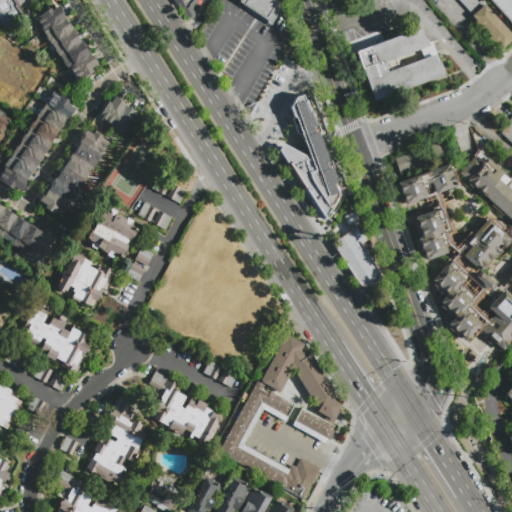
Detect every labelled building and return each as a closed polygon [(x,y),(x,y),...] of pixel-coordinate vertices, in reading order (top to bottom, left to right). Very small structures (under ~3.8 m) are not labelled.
[(0,27),(0,0),(15,0),(19,5),(18,7),(23,14),(2,30),(0,27)] [(173,0),(187,21),(196,16),(193,8),(197,0),(173,0)] [(240,0),(238,4),(272,25),(279,14),(284,5),(278,1),(277,0),(240,0)] [(511,36),(500,47),(495,42),(493,44),(486,36),(488,34),(481,27),(479,29),(472,20),(474,18),(470,14),(471,13),(458,0),(483,0),(485,2),(483,4),(511,36)] [(511,25),(511,24),(507,19),(488,0),(511,0),(511,25)] [(41,13),(48,8),(50,10),(56,6),(96,64),(90,69),(92,72),(84,78),(83,76),(76,81),(67,68),(66,69),(62,62),(63,62),(59,56),(58,57),(53,50),(54,50),(50,44),(50,45),(45,38),(46,37),(33,19),(41,14),(41,13)] [(438,62),(443,75),(372,101),(354,52),(420,28),(426,45),(429,44),(436,62),(438,62)] [(66,86),(74,81),(78,86),(70,92),(66,86)] [(0,181),(0,170),(52,91),(68,101),(66,103),(73,108),(19,191),(12,186),(11,189),(0,181)] [(323,222),(331,206),(333,206),(338,195),(338,193),(334,183),(337,182),(302,94),(294,97),(288,108),(290,114),(292,117),(291,120),(296,137),(301,138),(309,159),(306,160),(304,156),(282,144),(278,150),(276,151),(285,165),(287,164),(304,190),(303,192),(323,222)] [(109,103),(113,97),(136,112),(134,115),(137,117),(130,128),(128,127),(122,137),(108,128),(110,125),(97,117),(107,101),(109,103)] [(0,113),(9,119),(4,127),(5,128),(1,134),(2,134),(0,137),(0,113)] [(511,143),(497,130),(511,113),(511,143)] [(38,200),(85,130),(91,134),(93,132),(109,142),(60,217),(52,212),(50,214),(42,209),(45,205),(38,200)] [(447,154),(434,158),(430,146),(442,142),(447,154)] [(399,173),(394,159),(419,150),(425,164),(399,173)] [(511,221),(458,173),(477,152),(484,158),(486,157),(502,172),(501,173),(509,180),(504,186),(505,187),(510,181),(511,182),(511,221)] [(447,164),(455,187),(434,194),(430,183),(421,186),(425,197),(404,205),(402,201),(400,201),(394,187),(397,186),(396,183),(447,164)] [(151,188),(158,176),(170,183),(163,195),(151,188)] [(173,185),(185,192),(179,204),(167,197),(173,185)] [(149,222),(137,215),(143,203),(155,210),(149,222)] [(0,206),(52,241),(52,242),(55,243),(46,257),(44,255),(38,265),(24,256),(26,253),(0,236),(0,206)] [(95,250),(89,246),(90,244),(92,245),(93,243),(85,239),(92,227),(93,227),(95,223),(94,223),(101,210),(109,214),(110,213),(109,212),(110,209),(116,212),(115,214),(125,220),(126,218),(132,221),(129,226),(136,229),(129,243),(127,242),(126,245),(127,245),(120,258),(112,253),(111,256),(112,256),(111,259),(105,256),(107,254),(96,248),(95,250)] [(414,218),(435,210),(435,211),(440,210),(444,219),(439,221),(447,241),(441,242),(446,253),(424,261),(416,239),(421,237),(414,218)] [(361,221),(347,226),(343,216),(357,211),(361,221)] [(164,230),(152,224),(159,212),(171,218),(164,230)] [(487,218),(509,238),(508,239),(511,242),(507,248),(503,245),(494,255),(493,254),(479,271),(458,253),(474,236),(472,235),(487,218)] [(358,225),(370,244),(363,249),(379,272),(379,278),(379,280),(375,283),(364,286),(360,285),(354,279),(331,242),(358,225)] [(146,266),(134,259),(141,247),(152,254),(146,266)] [(60,275),(59,274),(64,265),(61,263),(64,258),(68,260),(73,251),(83,256),(82,258),(89,262),(87,265),(95,269),(96,268),(99,270),(101,267),(104,268),(105,266),(109,269),(108,270),(112,273),(104,289),(99,286),(97,289),(100,291),(95,301),(94,300),(91,304),(87,302),(85,305),(70,296),(73,291),(71,290),(71,289),(67,286),(65,291),(63,289),(61,292),(56,289),(58,287),(55,285),(57,282),(56,281),(58,277),(59,278),(60,275)] [(455,271),(464,279),(460,284),(466,290),(463,294),(472,302),(468,306),(474,312),(471,315),(479,323),(465,339),(462,336),(459,339),(448,329),(450,327),(447,324),(454,316),(449,317),(435,304),(445,294),(442,294),(439,293),(436,291),(434,289),(432,285),(432,283),(431,280),(446,264),(447,264),(451,260),(458,267),(455,271)] [(138,282),(125,275),(132,263),(144,270),(138,282)] [(485,278),(493,285),(488,290),(485,287),(484,288),(480,285),(482,284),(474,278),(479,272),(485,278)] [(502,290),(511,299),(511,320),(508,325),(511,328),(511,342),(504,352),(480,330),(494,315),(486,308),(502,290)] [(52,315),(65,322),(62,328),(68,332),(71,327),(86,336),(83,342),(89,345),(84,355),(80,353),(78,356),(84,359),(75,375),(64,369),(65,366),(61,364),(62,362),(55,358),(53,361),(44,356),(45,353),(40,350),(45,339),(41,337),(35,348),(27,344),(29,341),(22,338),(26,330),(22,328),(32,309),(31,309),(34,302),(48,309),(41,323),(47,326),(52,315)] [(303,343),(310,353),(324,374),(348,413),(348,421),(342,431),(337,428),(328,445),(292,426),(294,422),(293,421),(300,408),(322,420),(324,416),(315,411),(317,408),(307,403),(310,398),(296,375),(291,373),(279,396),(294,404),(284,422),(261,410),(242,445),(287,470),(290,465),(294,467),(299,458),(305,462),(319,470),(304,498),(218,453),(255,383),(285,334),(303,343)] [(15,367),(3,360),(9,348),(22,355),(15,367)] [(507,365),(498,374),(493,370),(502,360),(507,365)] [(214,380),(202,373),(209,361),(221,368),(214,380)] [(45,383),(33,376),(39,365),(51,371),(45,383)] [(218,382),(224,369),(236,376),(230,388),(218,382)] [(148,384),(154,372),(166,379),(165,381),(170,383),(171,381),(175,383),(174,385),(176,386),(173,391),(175,392),(175,390),(178,392),(177,393),(184,397),(179,407),(183,409),(187,403),(194,407),(195,404),(203,409),(204,407),(211,411),(209,415),(219,420),(214,429),(215,430),(210,440),(208,439),(203,449),(194,444),(197,438),(192,436),(190,438),(188,437),(190,433),(183,429),(180,435),(176,433),(175,434),(171,432),(172,431),(167,428),(168,427),(148,416),(156,400),(159,402),(161,399),(156,396),(159,390),(148,384)] [(48,385),(55,373),(67,380),(61,391),(48,385)] [(503,391),(511,381),(511,404),(511,406),(503,399),(503,391)] [(0,383),(14,391),(12,395),(21,400),(17,406),(21,408),(17,416),(16,416),(12,424),(9,422),(6,428),(0,425),(0,383)] [(118,394),(130,401),(124,413),(129,416),(127,421),(129,422),(131,419),(141,424),(138,430),(145,434),(136,449),(138,449),(131,462),(125,458),(121,465),(125,468),(124,470),(121,468),(118,473),(124,476),(119,486),(109,480),(108,482),(98,476),(98,475),(85,467),(90,458),(91,459),(95,452),(92,450),(97,441),(101,443),(104,437),(114,442),(116,438),(106,432),(110,425),(108,424),(111,419),(108,418),(113,408),(111,407),(118,394)] [(38,416),(26,409),(33,397),(45,404),(38,416)] [(93,433),(81,427),(87,415),(99,421),(93,433)] [(32,427),(25,439),(13,433),(20,420),(32,427)] [(77,443),(71,455),(59,449),(65,437),(77,443)] [(0,456),(1,457),(0,458),(0,460),(11,467),(7,473),(9,474),(4,483),(0,481),(0,485),(3,487),(0,493),(0,456)] [(215,473),(204,467),(207,462),(218,468),(215,473)] [(56,484),(62,472),(73,478),(72,479),(76,481),(77,479),(81,482),(80,484),(82,484),(80,488),(85,491),(85,493),(91,496),(86,506),(90,508),(93,501),(100,505),(102,502),(112,507),(111,510),(114,511),(54,511),(54,510),(55,508),(56,507),(58,508),(59,505),(57,504),(58,500),(61,502),(63,499),(66,500),(67,498),(64,496),(64,494),(64,492),(65,491),(65,489),(56,484)] [(184,511),(203,476),(219,485),(214,495),(216,496),(209,509),(205,507),(202,511),(184,511)] [(213,511),(232,477),(252,487),(238,511),(233,509),(231,511),(213,511)] [(180,494),(170,511),(165,509),(164,511),(156,507),(157,505),(144,498),(148,490),(146,490),(147,488),(145,487),(149,481),(151,482),(152,480),(153,481),(154,479),(156,480),(156,479),(163,482),(162,484),(167,486),(168,485),(176,489),(175,491),(180,494)] [(263,511),(238,511),(252,487),(271,498),(263,511)] [(267,511),(274,500),(293,511),(292,511),(267,511)]
